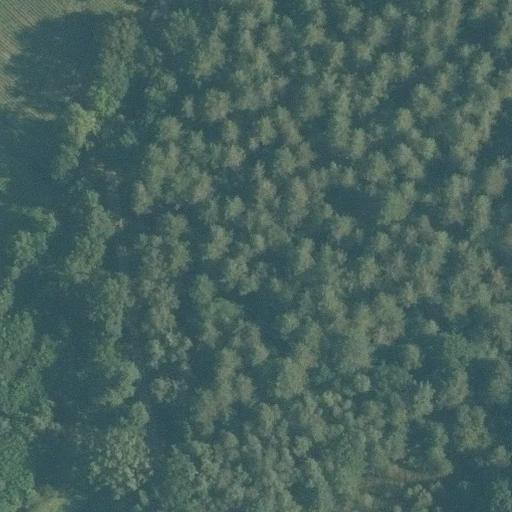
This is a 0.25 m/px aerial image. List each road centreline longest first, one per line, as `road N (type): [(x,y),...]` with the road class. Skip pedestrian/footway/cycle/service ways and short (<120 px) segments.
road 1 (unclassified): [(159,511),(112,152)]
road 2 (track): [(112,152),(0,272)]
road 3 (unclassified): [(166,0),(114,120),(112,152)]
